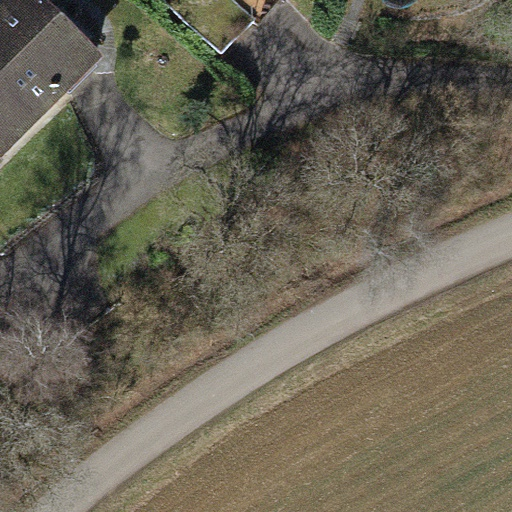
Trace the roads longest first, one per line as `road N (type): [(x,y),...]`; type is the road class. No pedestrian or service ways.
road 1 (residential): [(76,511),(247,368),(408,272),(511,224)]
road 2 (residential): [(244,131),(511,89)]
